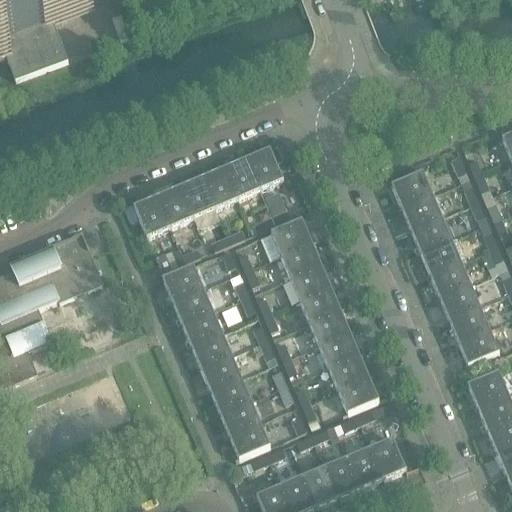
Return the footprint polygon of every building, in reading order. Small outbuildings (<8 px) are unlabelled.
[(0,0),(0,65),(7,63),(0,45),(34,32),(45,28),(53,25),(65,21),(92,10),(88,0),(0,0)] [(34,32),(0,45),(7,63),(15,86),(68,66),(53,25),(45,28),(34,32)] [(511,139),(501,144),(511,167),(511,166),(511,139)] [(270,154),(248,164),(261,195),(284,186),(270,154)] [(459,162),(451,166),(458,181),(466,177),(459,162)] [(248,164),(225,174),(238,205),(261,195),(248,164)] [(468,168),(475,183),(483,179),(476,164),(468,168)] [(225,174),(202,183),(215,215),(238,205),(225,174)] [(391,190),(401,213),(432,200),(423,177),(391,190)] [(483,179),(475,183),(481,198),(489,195),(483,179)] [(202,183),(179,193),(193,224),(215,215),(202,183)] [(464,196),(471,211),(479,207),(472,192),(464,196)] [(179,193),(157,203),(170,234),(193,224),(179,193)] [(401,213),(410,236),(442,222),(432,200),(401,213)] [(157,203),(134,212),(147,244),(170,234),(157,203)] [(479,207),(471,211),(477,226),(485,223),(479,207)] [(487,212),(494,228),(502,224),(495,209),(487,212)] [(287,216),(271,223),(275,231),(290,224),(287,216)] [(442,222),(410,236),(420,258),(451,245),(442,222)] [(271,223),(256,229),(259,237),(275,231),(271,223)] [(502,224),(494,228),(500,243),(508,239),(502,224)] [(271,238),(280,261),(312,248),(302,225),(271,238)] [(241,235),(226,242),(230,250),(245,243),(241,235)] [(483,240),(489,256),(498,252),(491,237),(483,240)] [(0,396),(38,381),(28,358),(52,348),(52,347),(44,329),(44,328),(38,315),(58,307),(59,309),(74,302),(74,301),(87,295),(88,297),(103,290),(82,241),(10,272),(10,273),(12,277),(7,279),(0,282),(0,396)] [(226,242),(211,248),(214,256),(230,250),(226,242)] [(420,258),(429,281),(461,268),(451,245),(420,258)] [(312,248),(280,261),(290,284),(321,270),(312,248)] [(498,252),(489,256),(496,271),(504,267),(498,252)] [(179,253),(171,256),(177,272),(185,268),(182,260),(179,253)] [(197,254),(182,260),(185,268),(200,262),(197,254)] [(230,256),(221,260),(228,275),(236,272),(230,256)] [(238,262),(245,277),(253,274),(246,258),(238,262)] [(165,259),(156,263),(162,279),(171,275),(165,259)] [(429,281),(439,304),(471,290),(461,268),(429,281)] [(290,284),(299,306),(331,293),(321,270),(290,284)] [(194,271),(162,284),(172,307),(203,294),(194,271)] [(253,274),(245,277),(251,292),(259,289),(253,274)] [(502,285),(508,300),(511,298),(511,286),(510,282),(502,285)] [(242,287),(234,290),(241,305),(249,302),(242,287)] [(439,304),(449,326),(480,313),(471,290),(439,304)] [(299,306),(309,329),(341,316),(331,293),(299,306)] [(203,294),(172,307),(181,330),(213,316),(203,294)] [(255,317),(249,302),(241,305),(247,321),(255,317)] [(257,307),(264,322),(272,318),(265,303),(257,307)] [(480,313),(449,326),(458,349),(490,336),(480,313)] [(181,330),(191,352),(222,339),(213,316),(181,330)] [(309,329),(319,352),(350,338),(341,316),(309,329)] [(278,334),(272,318),(264,322),(270,337),(278,334)] [(253,335),(260,350),(268,347),(261,331),(253,335)] [(490,336),(458,349),(468,372),(499,358),(490,336)] [(319,352),(328,374),(360,361),(350,338),(319,352)] [(191,352),(200,375),(232,362),(222,339),(191,352)] [(268,347),(260,350),(266,365),(274,362),(268,347)] [(276,351),(283,367),(291,363),(284,348),(276,351)] [(328,374),(338,397),(369,384),(360,361),(328,374)] [(232,362),(200,375),(210,398),(241,384),(232,362)] [(291,363),(283,367),(289,382),(297,378),(291,363)] [(272,379),(279,395),(287,391),(280,376),(272,379)] [(467,391),(477,413),(508,400),(499,377),(467,391)] [(241,384),(210,398),(220,420),(251,407),(241,384)] [(369,384),(338,397),(347,420),(379,406),(369,384)] [(287,391),(279,395),(285,410),(293,407),(287,391)] [(295,396),(302,411),(310,408),(303,393),(295,396)] [(511,408),(508,400),(477,413),(487,436),(511,425),(511,408)] [(251,407),(220,420),(229,443),(261,430),(251,407)] [(316,423),(310,408),(302,411),(308,427),(316,423)] [(371,416),(356,422),(359,430),(375,424),(371,416)] [(299,421),(291,425),(298,440),(306,437),(299,421)] [(356,422),(341,429),(344,437),(359,430),(356,422)] [(511,425),(487,436),(496,459),(511,452),(511,425)] [(270,452),(261,430),(229,443),(239,465),(270,452)] [(326,435),(311,441),(314,449),(330,443),(326,435)] [(311,441),(296,448),(299,456),(314,449),(311,441)] [(393,444),(370,454),(383,485),(406,475),(393,444)] [(511,452),(496,459),(506,482),(511,478),(511,452)] [(282,454),(266,460),(270,468),(285,462),(282,454)] [(370,454),(347,463),(361,495),(383,485),(370,454)] [(266,460),(251,467),(255,475),(270,468),(266,460)] [(347,463),(325,473),(338,504),(361,495),(347,463)] [(325,473),(302,483),(314,511),(320,511),(338,504),(325,473)] [(314,511),(302,483),(279,492),(287,511),(314,511)] [(287,511),(279,492),(256,502),(260,511),(287,511)]
